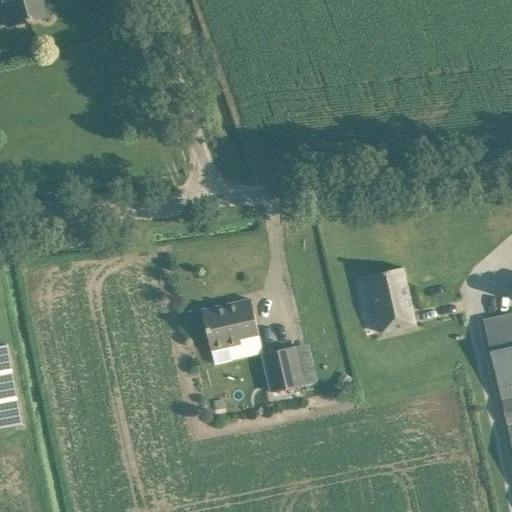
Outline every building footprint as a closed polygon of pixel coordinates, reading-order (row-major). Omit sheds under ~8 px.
[(1,0),(3,7),(9,26),(47,16),(42,0),(1,0)] [(382,332),(416,325),(404,267),(369,275),(382,332)] [(251,299),(202,310),(207,329),(212,349),(215,364),(232,360),(229,346),(243,342),(242,337),(259,333),(256,318),(251,299)] [(511,314),(485,320),(490,340),(503,398),(511,438),(511,440),(511,314)] [(7,345),(0,346),(0,427),(21,423),(7,345)] [(272,392),(303,385),(294,346),(263,353),(272,392)] [(341,383),(341,384),(347,387),(353,378),(347,374),(346,375),(341,383)]
